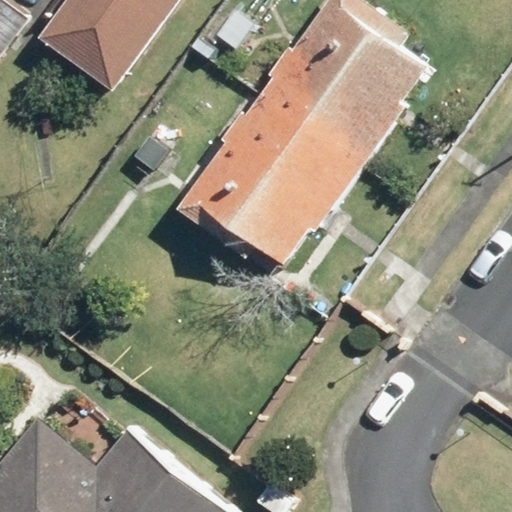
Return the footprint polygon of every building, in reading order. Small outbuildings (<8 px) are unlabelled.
[(0,0),(0,71),(39,19),(12,0),(0,0)] [(190,0),(77,0),(49,41),(124,94),(190,0)] [(413,28),(373,0),(337,0),(187,211),(286,281),(439,66),(404,41),(413,28)] [(188,137),(167,119),(139,154),(160,171),(188,137)] [(0,511),(248,511),(141,425),(109,464),(48,415),(4,469),(0,465),(0,511)]
